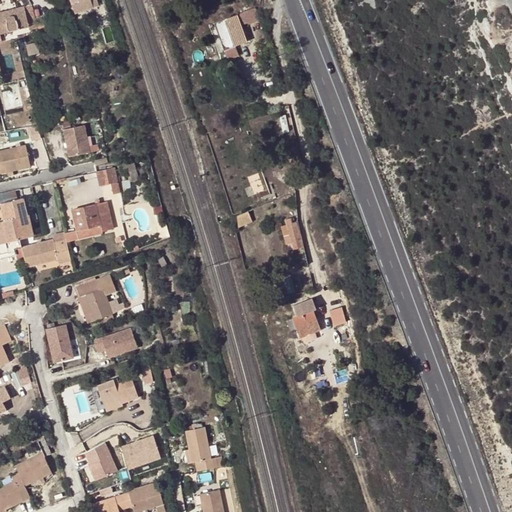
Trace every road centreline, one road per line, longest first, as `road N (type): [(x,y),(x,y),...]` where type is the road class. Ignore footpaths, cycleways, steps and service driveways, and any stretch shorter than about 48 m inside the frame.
road 1 (primary): [(295,0),(489,511)]
road 2 (residential): [(33,292),(40,365),(78,499)]
road 3 (track): [(332,383),(372,511)]
